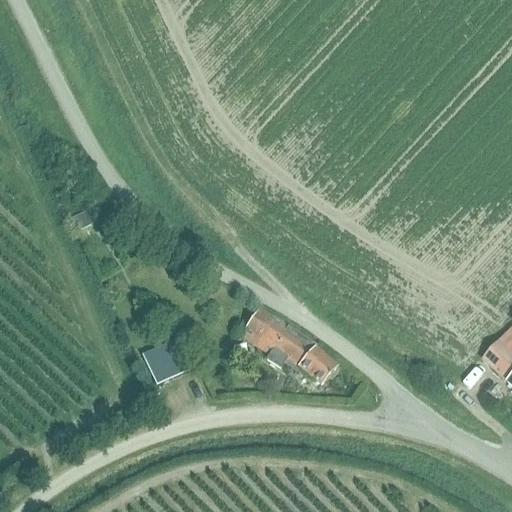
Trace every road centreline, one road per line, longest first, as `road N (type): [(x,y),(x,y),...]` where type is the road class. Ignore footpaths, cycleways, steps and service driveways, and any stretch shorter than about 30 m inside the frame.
road 1 (unclassified): [(424,424),(331,339),(185,257),(124,200),(91,153),(16,0)]
road 2 (unclassified): [(22,511),(105,458),(177,431),(272,418),(424,424)]
